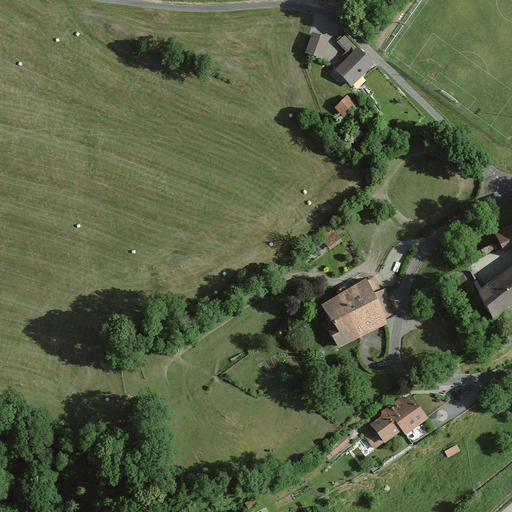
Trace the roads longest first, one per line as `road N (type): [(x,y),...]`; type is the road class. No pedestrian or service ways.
road 1 (residential): [(506,187),(327,13),(290,4),(189,8),(117,0)]
road 2 (residential): [(511,366),(415,380),(396,365),(394,345),(403,294),(429,242),(506,187)]
